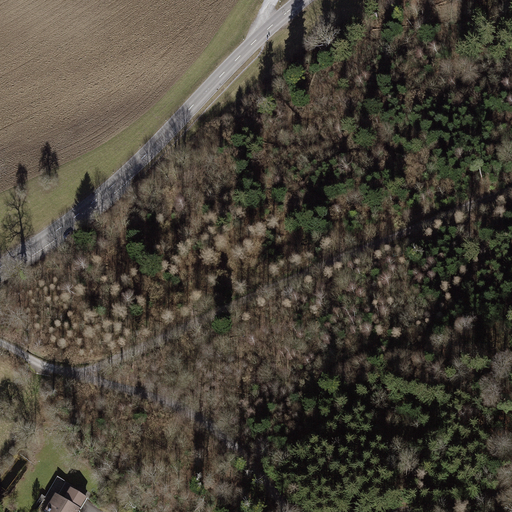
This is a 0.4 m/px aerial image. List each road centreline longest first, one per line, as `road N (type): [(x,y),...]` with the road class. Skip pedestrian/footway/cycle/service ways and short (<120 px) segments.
road 1 (track): [(82,374),(511,188)]
road 2 (secondary): [(0,267),(121,179),(303,0)]
road 3 (track): [(82,374),(200,420),(237,447),(289,511)]
road 4 (track): [(511,492),(393,511)]
